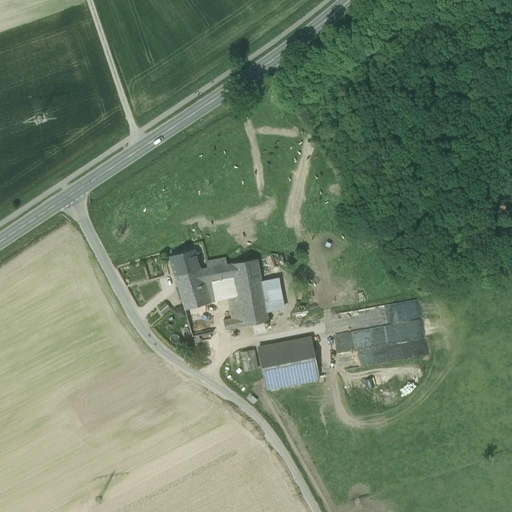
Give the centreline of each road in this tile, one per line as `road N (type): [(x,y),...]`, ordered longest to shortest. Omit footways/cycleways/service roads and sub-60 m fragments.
road 1 (tertiary): [(70,195),(149,338),(264,428),(314,511)]
road 2 (secondary): [(349,0),(70,195)]
road 3 (track): [(139,149),(88,0)]
